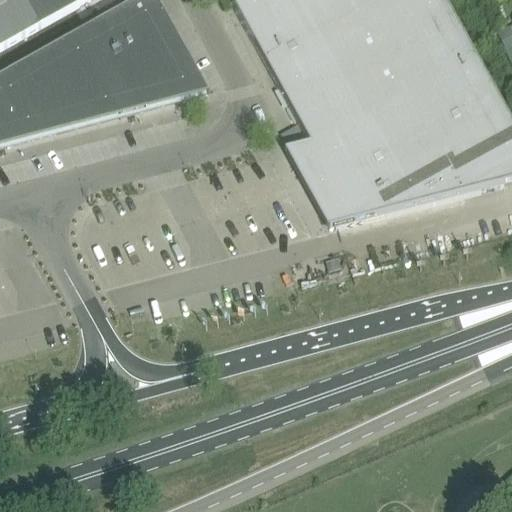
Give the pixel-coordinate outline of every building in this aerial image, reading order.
[(0,0),(0,52),(24,39),(93,0),(0,0)] [(150,0),(39,62),(77,130),(79,134),(210,100),(208,96),(154,0),(150,0)] [(243,0),(231,6),(232,7),(291,115),(455,24),(441,0),(243,0)] [(478,0),(483,9),(501,1),(501,0),(478,0)] [(311,150),(293,155),(286,157),(328,234),(511,187),(511,127),(455,24),(291,115),(311,150)] [(507,53),(511,50),(511,33),(510,30),(498,37),(507,53)] [(39,62),(0,84),(0,154),(79,134),(77,130),(39,62)]
